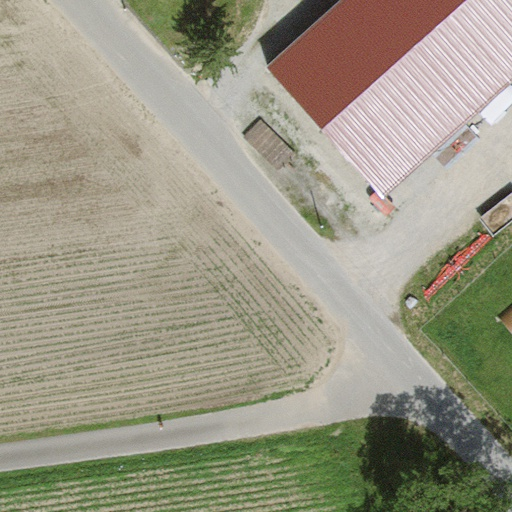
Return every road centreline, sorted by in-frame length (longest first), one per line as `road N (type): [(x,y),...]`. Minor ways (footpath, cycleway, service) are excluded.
road 1 (residential): [(511,494),(387,365),(71,0)]
road 2 (track): [(387,365),(343,399),(0,451)]
